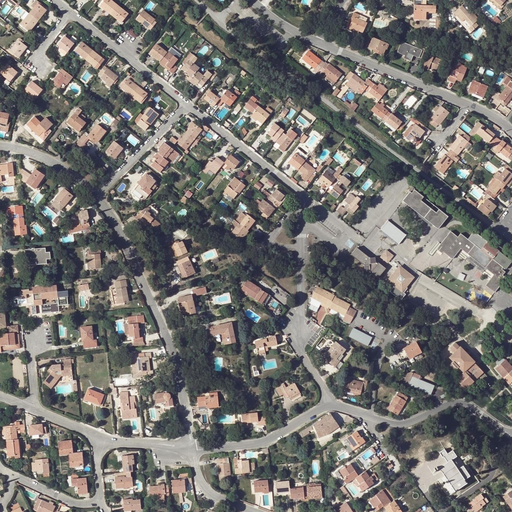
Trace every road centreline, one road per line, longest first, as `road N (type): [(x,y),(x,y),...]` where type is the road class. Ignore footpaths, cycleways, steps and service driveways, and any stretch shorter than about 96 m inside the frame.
road 1 (residential): [(97,197),(175,354),(190,448)]
road 2 (residential): [(325,44),(490,113),(511,131)]
road 3 (residential): [(330,403),(401,424),(463,402),(511,433)]
road 4 (unknown): [(475,409),(494,473),(444,510),(424,477),(431,469)]
road 5 (residential): [(303,247),(298,343),(330,403)]
road 6 (residential): [(186,105),(306,202)]
road 7 (residential): [(190,448),(268,441),(330,403)]
road 8 (residential): [(70,13),(186,105)]
road 9 (unknown): [(391,455),(369,415),(376,362),(396,334)]
road 10 (residential): [(97,197),(186,105)]
road 11 (residential): [(303,225),(341,249),(353,236),(306,202)]
